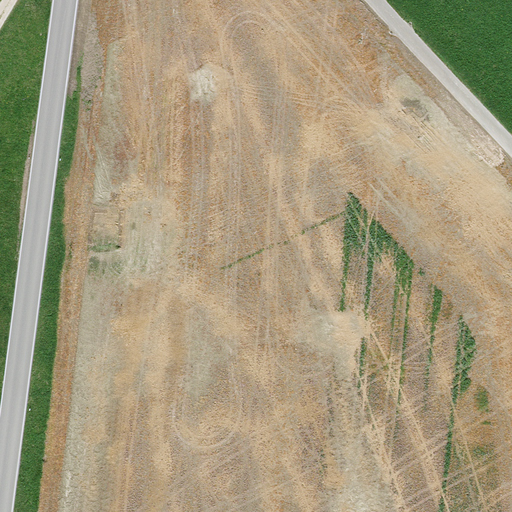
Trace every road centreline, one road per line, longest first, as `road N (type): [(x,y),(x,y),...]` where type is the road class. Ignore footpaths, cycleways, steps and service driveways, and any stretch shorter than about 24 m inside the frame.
road 1 (tertiary): [(64,0),(0,509)]
road 2 (track): [(511,147),(376,0)]
